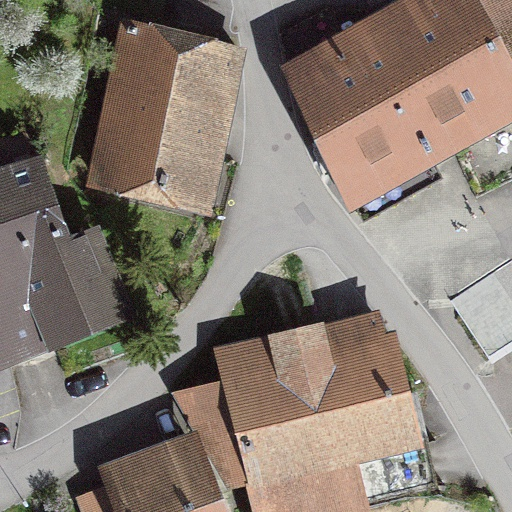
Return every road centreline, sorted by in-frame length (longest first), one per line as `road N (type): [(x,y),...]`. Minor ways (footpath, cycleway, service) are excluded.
road 1 (residential): [(278,166),(257,257),(184,352),(74,444),(0,483)]
road 2 (residential): [(511,484),(379,280),(278,166)]
road 3 (residential): [(278,166),(256,0)]
